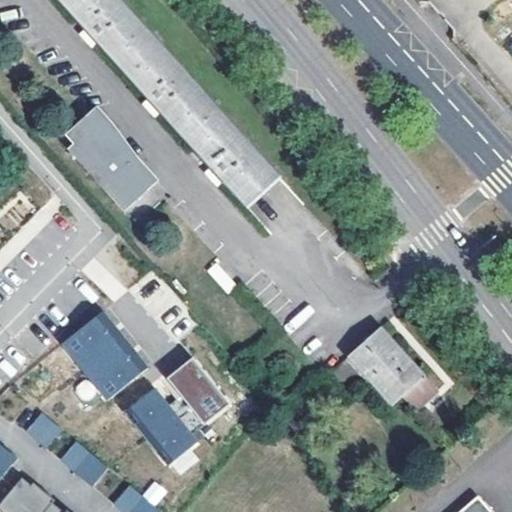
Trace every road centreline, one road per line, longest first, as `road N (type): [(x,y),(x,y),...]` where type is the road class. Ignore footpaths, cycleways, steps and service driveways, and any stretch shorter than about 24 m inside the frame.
road 1 (secondary): [(252,0),(283,35),(304,45),(511,329)]
road 2 (residential): [(0,116),(99,229),(0,331)]
road 3 (secondary): [(511,181),(349,0)]
road 4 (unknown): [(82,247),(87,269),(198,404)]
